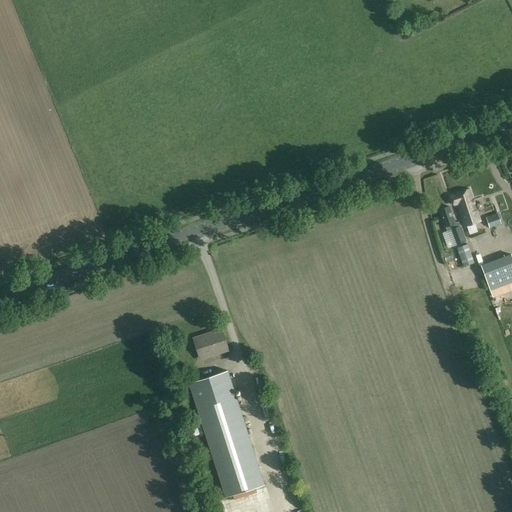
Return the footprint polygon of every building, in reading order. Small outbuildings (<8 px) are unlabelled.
[(475,168),(483,169),(484,162),(476,161),(475,168)] [(456,204),(461,217),(464,227),(480,221),(468,189),(453,195),(450,196),(453,205),(456,204)] [(459,222),(454,223),(448,206),(439,210),(446,231),(451,230),(456,244),(465,241),(459,222)] [(500,223),(497,213),(486,217),(489,227),(500,223)] [(467,244),(456,248),(463,267),(474,263),(467,244)] [(511,257),(511,253),(480,265),(490,290),(511,281),(511,257)] [(222,327),(192,337),(200,360),(229,350),(222,327)] [(226,497),(264,484),(227,370),(188,383),(226,497)] [(501,378),(498,380),(494,381),(497,391),(501,390),(504,388),(501,378)]
